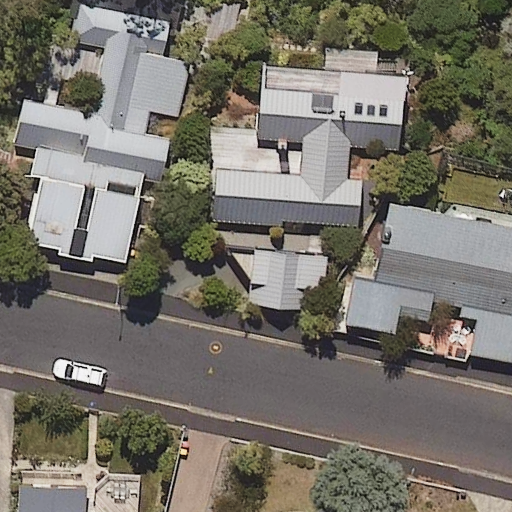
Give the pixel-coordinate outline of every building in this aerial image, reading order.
[(38,135),(30,170),(41,172),(26,240),(124,263),(146,168),(162,171),(170,137),(145,131),(150,109),(177,115),(190,57),(163,51),(171,15),(107,0),(81,0),(74,33),(109,41),(93,108),(57,99),(63,73),(31,66),(16,130),(38,135)] [(409,54),(341,51),(341,59),(263,55),(260,132),(304,134),(302,171),(215,166),(212,215),(361,222),(363,177),(348,176),(349,140),(404,142),(409,54)] [(511,214),(391,193),(380,254),(376,275),(353,271),(345,317),(388,325),(400,327),(405,296),(430,300),(431,290),(462,296),(459,314),(477,317),(472,349),(511,355),(511,214)] [(239,257),(237,280),(249,281),(247,298),(299,303),(301,281),(325,283),(328,250),(255,243),(254,258),(239,257)] [(91,511),(92,481),(19,479),(18,511),(91,511)]
